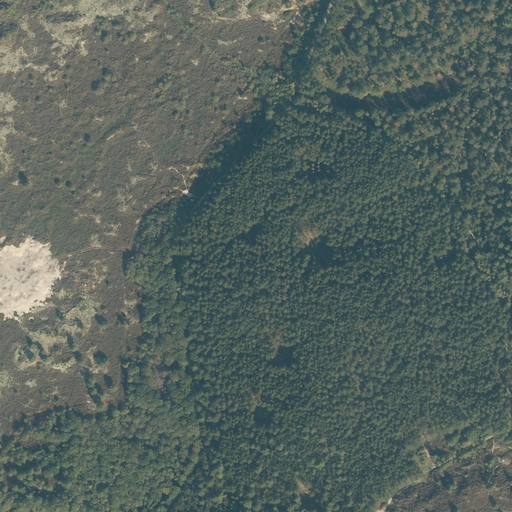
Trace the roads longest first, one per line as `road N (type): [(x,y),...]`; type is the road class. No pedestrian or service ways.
road 1 (unknown): [(430,469),(430,427),(449,364),(427,247),(463,152),(468,109),(492,59),(511,41)]
road 2 (track): [(511,429),(365,511)]
